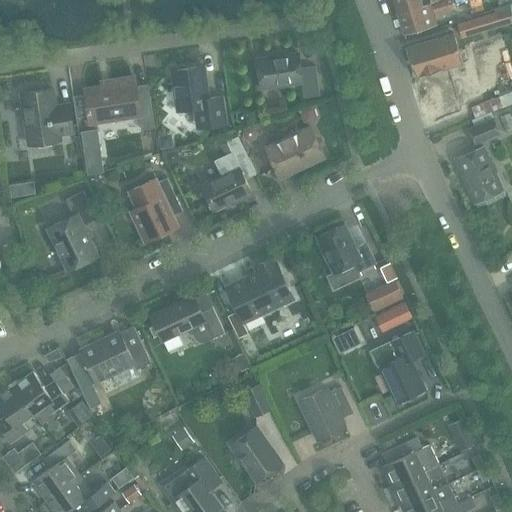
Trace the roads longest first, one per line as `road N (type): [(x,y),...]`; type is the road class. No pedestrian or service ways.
road 1 (residential): [(0,354),(420,154)]
road 2 (residential): [(511,350),(420,154)]
road 3 (residential): [(254,511),(339,456),(355,465),(377,511)]
road 4 (residential): [(420,154),(369,0)]
